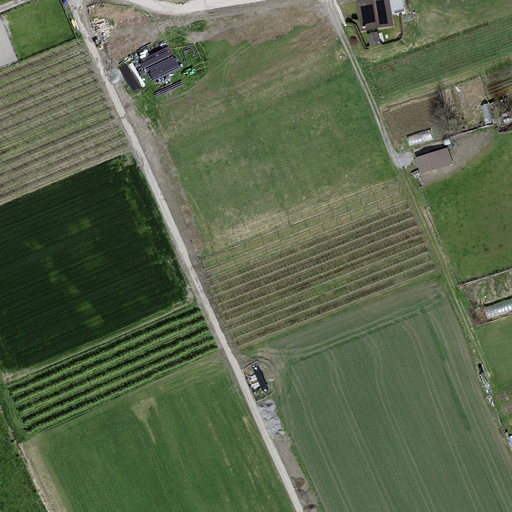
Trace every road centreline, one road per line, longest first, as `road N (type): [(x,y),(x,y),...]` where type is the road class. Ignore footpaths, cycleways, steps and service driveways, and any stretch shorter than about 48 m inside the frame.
road 1 (track): [(299,511),(79,21),(78,0)]
road 2 (track): [(326,0),(494,384)]
road 3 (residential): [(251,0),(173,12),(132,0)]
